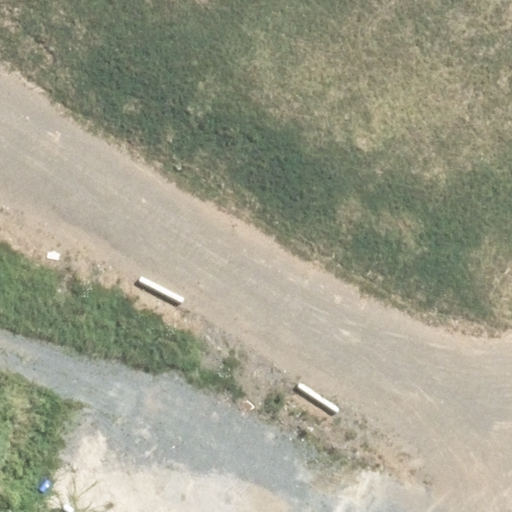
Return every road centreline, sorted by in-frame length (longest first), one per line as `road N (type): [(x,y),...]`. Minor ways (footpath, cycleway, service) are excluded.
road 1 (track): [(0,203),(88,274),(371,431),(511,464)]
road 2 (track): [(0,341),(161,410),(488,458)]
